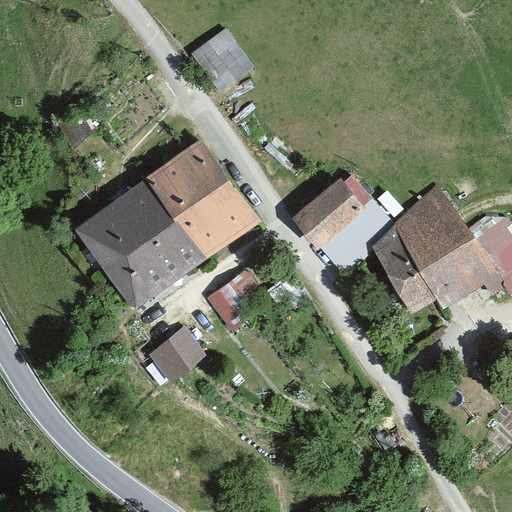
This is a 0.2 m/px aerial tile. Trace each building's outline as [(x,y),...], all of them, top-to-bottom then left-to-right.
[(229,31),(195,51),(221,94),(255,74),(229,31)] [(196,142),(84,225),(139,297),(250,214),(196,142)] [(346,184),(305,219),(329,246),(369,211),(346,184)] [(438,188),(374,257),(410,322),(437,304),(447,316),(495,286),(510,302),(511,300),(511,225),(507,218),(467,236),(459,222),(438,188)] [(253,273),(207,303),(226,331),(272,301),(253,273)] [(183,337),(153,364),(177,391),(208,364),(183,337)]
